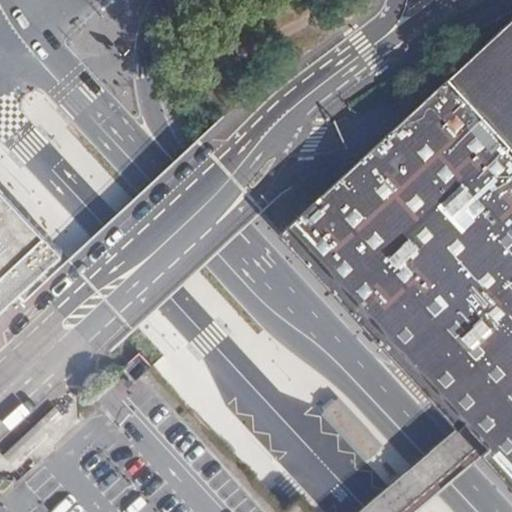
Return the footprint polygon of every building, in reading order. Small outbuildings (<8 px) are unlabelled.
[(511,21),(287,226),(289,228),(301,217),(324,241),(312,253),(337,280),(336,281),(393,343),(466,422),(481,437),(488,446),(511,471),(511,21)] [(0,307),(62,252),(0,184),(0,307)] [(301,217),(289,228),(312,253),(324,241),(301,217)] [(0,511),(314,511),(299,495),(283,509),(139,352),(0,480),(0,511)] [(381,446),(338,399),(332,404),(321,414),(365,461),(376,451),(381,446)]
